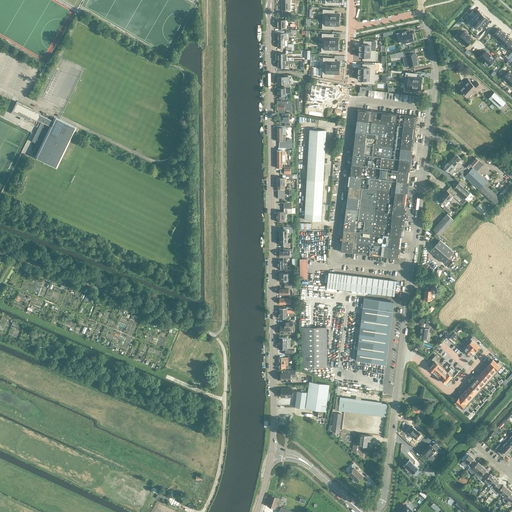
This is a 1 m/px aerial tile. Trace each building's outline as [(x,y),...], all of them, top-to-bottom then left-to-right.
[(290,9),(289,0),(281,0),(282,9),(290,9)] [(479,9),(470,20),(475,24),(484,14),(479,9)] [(323,10),(323,19),(339,20),(340,14),(334,13),(334,10),(323,10)] [(484,14),(475,24),(480,29),(489,19),(484,14)] [(323,19),(323,29),(334,29),(334,26),(339,26),(339,20),(323,19)] [(286,20),(277,20),(277,28),(286,28),(286,30),(291,30),(296,30),(296,27),(290,27),(290,26),(286,26),(286,20)] [(499,27),(492,35),(502,43),(508,36),(499,27)] [(409,31),(397,33),(399,43),(406,42),(406,44),(410,43),(409,41),(414,40),(412,33),(410,34),(409,31)] [(464,32),(457,40),(466,48),(473,41),(464,32)] [(323,34),(322,43),(339,44),(339,38),(333,37),(334,34),(323,34)] [(511,38),(508,36),(502,43),(511,52),(511,50),(511,38)] [(359,44),(359,51),(376,51),(376,42),(365,41),(365,44),(359,44)] [(322,43),(322,52),(333,53),(333,50),(338,50),(339,44),(322,43)] [(404,52),(404,51),(396,53),(397,58),(403,57),(405,67),(410,66),(418,64),(415,53),(411,54),(410,50),(404,52)] [(359,51),(359,57),(364,57),(364,60),(375,61),(376,51),(359,51)] [(486,52),(479,60),(489,68),(495,61),(486,52)] [(324,58),(323,67),(340,68),(340,62),(335,61),(335,58),(324,58)] [(359,67),(358,73),(375,74),(375,65),(364,64),(364,67),(359,67)] [(323,67),(323,77),(334,77),(334,74),(339,74),(340,68),(323,67)] [(406,72),(405,82),(422,84),(422,77),(417,76),(417,73),(406,72)] [(358,73),(358,80),(363,80),(363,83),(374,84),(375,74),(358,73)] [(281,86),(285,86),(291,86),(291,83),(288,83),(288,76),(278,76),(278,83),(281,83),(281,86)] [(474,89),(477,92),(482,87),(477,81),(473,85),(469,81),(466,84),(460,91),(467,96),(470,93),(474,89)] [(405,82),(404,91),(415,93),(415,89),(421,90),(422,84),(405,82)] [(281,101),(283,101),(287,101),(287,93),(291,93),(291,86),(285,86),(285,88),(277,88),(277,96),(280,96),(280,99),(281,99),(281,101)] [(315,104),(324,105),(327,91),(317,89),(315,104)] [(333,107),(335,92),(327,91),(324,105),(333,107)] [(505,103),(494,92),(489,98),(500,109),(505,103)] [(37,121),(37,120),(40,114),(40,113),(34,110),(19,103),(18,102),(16,102),(11,113),(35,124),(37,121)] [(290,106),(288,107),(285,107),(284,104),(277,104),(277,109),(278,109),(278,112),(282,112),(282,109),(290,109),(290,106)] [(357,109),(356,120),(386,124),(387,113),(357,109)] [(40,114),(37,120),(39,120),(41,121),(32,141),(34,142),(37,144),(32,153),(36,155),(35,157),(57,167),(76,127),(54,117),(54,118),(47,114),(48,114),(45,113),(43,113),(42,115),(40,114)] [(417,116),(387,113),(386,124),(415,128),(417,116)] [(289,122),(289,116),(289,114),(285,114),(285,116),(279,116),(279,122),(285,122),(285,126),(290,125),(290,122),(289,122)] [(386,124),(356,120),(355,131),(384,135),(386,124)] [(415,128),(386,124),(384,135),(414,138),(415,128)] [(283,141),(283,143),(287,143),(287,141),(286,141),(286,134),(283,134),(283,128),(276,128),(276,141),(283,141)] [(326,130),(310,129),(305,219),(321,220),(326,130)] [(384,135),(355,131),(353,142),(383,146),(384,135)] [(414,138),(384,135),(383,146),(413,149),(414,138)] [(383,146),(353,142),(352,153),(382,157),(383,146)] [(413,149),(383,146),(382,157),(411,160),(413,149)] [(284,155),(284,148),(279,147),(278,147),(278,150),(276,150),(277,168),(280,168),(280,173),(290,173),(290,168),(285,168),(285,166),(282,166),(282,155),(284,155)] [(382,157),(352,153),(351,164),(380,167),(382,157)] [(455,153),(453,156),(448,161),(456,169),(459,171),(465,176),(473,167),(469,163),(465,168),(458,162),(461,159),(455,153)] [(411,160),(382,157),(380,167),(410,171),(411,160)] [(511,171),(499,160),(495,164),(511,179),(511,171)] [(456,169),(448,161),(443,167),(451,174),(456,169)] [(380,167),(351,164),(349,175),(379,179),(380,167)] [(410,171),(380,167),(379,179),(409,182),(410,171)] [(487,181),(473,167),(465,176),(495,204),(501,198),(485,184),(487,181)] [(379,179),(349,175),(348,186),(378,189),(379,179)] [(285,177),(276,178),(277,188),(278,188),(278,198),(285,198),(285,177)] [(409,182),(379,179),(378,189),(407,193),(409,182)] [(459,182),(453,188),(465,198),(470,192),(459,182)] [(378,189),(348,186),(347,196),(376,200),(378,189)] [(453,188),(451,186),(443,195),(449,200),(453,195),(463,204),(466,201),(465,199),(465,198),(453,188)] [(407,193),(378,189),(376,200),(406,204),(407,193)] [(449,200),(443,195),(438,200),(444,205),(449,200)] [(376,200),(347,196),(345,207),(375,211),(376,200)] [(406,204),(376,200),(375,211),(405,215),(406,204)] [(480,203),(477,207),(485,214),(488,210),(480,203)] [(375,211),(345,207),(342,229),(372,233),(374,222),(375,211)] [(286,221),(286,213),(292,213),(292,208),(284,208),(284,211),(277,212),(277,221),(286,221)] [(405,215),(375,211),(374,222),(403,226),(405,215)] [(433,229),(440,236),(454,220),(447,214),(433,229)] [(403,226),(374,222),(372,233),(402,237),(403,226)] [(279,230),(279,237),(287,237),(287,232),(292,232),(292,226),(283,226),(283,230),(279,230)] [(372,233),(342,229),(341,240),(371,244),(372,233)] [(402,237),(372,233),(371,244),(401,248),(402,237)] [(287,237),(279,237),(280,244),(284,244),(284,248),(293,248),(292,242),(287,242),(287,237)] [(371,244),(341,240),(340,248),(340,251),(369,255),(371,244)] [(440,240),(433,248),(430,251),(444,263),(454,252),(440,240)] [(401,248),(371,244),(369,255),(399,259),(401,248)] [(293,248),(284,248),(284,251),(280,251),(280,257),(283,257),(283,258),(288,258),(288,257),(290,257),(290,251),(293,251),(293,248)] [(288,258),(283,258),(283,259),(283,260),(278,260),(278,268),(284,268),(284,270),(290,270),(294,270),(294,267),(287,268),(287,258),(288,258)] [(307,259),(300,259),(300,279),(308,279),(308,274),(308,273),(309,272),(308,271),(307,259)] [(397,281),(329,272),(327,287),(395,296),(397,281)] [(279,281),(284,281),(285,287),(292,287),(293,287),(293,285),(292,285),(292,283),(289,283),(289,273),(279,273),(279,281)] [(436,294),(436,288),(431,287),(431,290),(425,290),(424,297),(425,297),(424,301),(431,301),(431,297),(432,294),(436,294)] [(386,364),(394,302),(364,298),(356,360),(386,364)] [(427,319),(426,324),(426,327),(434,328),(434,325),(434,323),(428,318),(427,319)] [(281,334),(291,334),(291,328),(293,328),(293,322),(286,322),(287,326),(280,326),(281,334)] [(302,367),(328,367),(327,327),(301,327),(302,367)] [(428,340),(429,328),(421,327),(419,339),(428,340)] [(472,336),(467,343),(475,351),(479,346),(475,342),(477,340),(472,336)] [(279,349),(287,349),(287,337),(279,337),(279,349)] [(467,343),(461,349),(465,353),(467,351),(471,355),(475,351),(467,343)] [(434,362),(429,368),(433,372),(441,363),(437,359),(438,358),(436,355),(432,359),(434,362)] [(288,368),(288,365),(286,365),(286,357),(279,357),(279,368),(288,368)] [(497,372),(503,365),(499,361),(497,363),(493,360),(489,364),(497,372)] [(441,363),(433,372),(434,372),(438,375),(444,368),(440,364),(441,364),(441,363)] [(497,372),(489,364),(486,368),(494,376),(497,372)] [(444,368),(438,375),(441,379),(449,371),(449,370),(447,372),(444,369),(445,368),(444,368)] [(494,376),(486,368),(484,370),(483,370),(482,372),(490,380),(494,376)] [(281,381),(296,381),(296,377),(296,370),(286,370),(286,373),(281,373),(281,381)] [(449,371),(441,379),(446,383),(454,375),(449,371)] [(490,380),(482,372),(481,372),(480,374),(478,376),(487,384),(490,380)] [(487,384),(478,376),(475,380),(474,380),(483,388),(487,384)] [(330,384),(313,382),(309,381),(306,408),(319,410),(318,417),(325,418),(327,400),(329,400),(329,399),(329,398),(329,399),(330,397),(329,397),(330,396),(330,393),(328,393),(329,389),(331,389),(331,386),(329,385),(330,384)] [(482,389),(473,381),(473,382),(470,386),(478,393),(482,389)] [(478,393),(470,386),(466,390),(475,397),(478,393)] [(292,388),(281,388),(281,397),(292,397),(292,388)] [(475,397),(466,390),(464,391),(464,392),(463,394),(471,401),(475,397)] [(297,391),(295,407),(305,408),(307,392),(297,391)] [(471,401),(463,394),(459,398),(459,397),(459,398),(467,405),(471,401)] [(381,402),(336,396),(335,410),(338,410),(380,416),(381,402)] [(467,405),(459,398),(455,402),(463,410),(467,405)] [(339,432),(342,414),(334,413),(332,431),(339,432)] [(412,427),(408,424),(405,427),(412,433),(415,429),(417,432),(419,429),(414,425),(412,427)] [(371,442),(372,436),(360,434),(359,445),(367,446),(368,441),(371,442)] [(504,439),(501,443),(503,445),(510,451),(511,448),(511,445),(507,441),(504,439)] [(441,449),(435,443),(432,446),(430,444),(422,453),(427,459),(428,458),(430,460),(434,456),(431,454),(435,450),(438,452),(441,449)] [(501,443),(495,449),(502,456),(505,454),(506,455),(510,451),(503,445),(501,443)] [(463,461),(470,467),(474,461),(472,459),(473,458),(469,454),(463,461)] [(418,468),(410,460),(409,459),(404,465),(406,467),(406,468),(409,471),(409,470),(413,473),(413,474),(419,468),(418,468)] [(477,463),(474,461),(470,467),(468,469),(474,475),(476,472),(482,466),(478,462),(477,463)] [(357,482),(363,476),(356,470),(359,467),(354,462),(351,465),(353,466),(350,469),(351,470),(348,473),(353,479),(353,480),(355,481),(356,481),(357,482)] [(486,469),(482,466),(476,472),(478,475),(477,476),(477,478),(480,480),(487,473),(485,471),(486,469)] [(489,475),(487,473),(480,480),(483,483),(485,483),(486,482),(489,484),(495,477),(491,473),(489,475)] [(466,484),(468,479),(460,475),(458,480),(466,484)] [(499,481),(495,477),(489,484),(491,486),(490,487),(490,489),(493,492),(500,484),(498,482),(499,481)] [(502,486),(500,484),(493,492),(496,494),(498,494),(499,493),(502,495),(508,488),(503,485),(502,486)] [(511,492),(508,488),(502,495),(504,497),(503,499),(503,500),(506,503),(511,496),(511,494),(511,492)] [(181,498),(172,493),(171,494),(165,491),(164,493),(161,491),(159,490),(156,496),(158,497),(161,499),(167,502),(176,507),(181,498)] [(282,498),(271,495),(268,505),(278,509),(282,498)]
